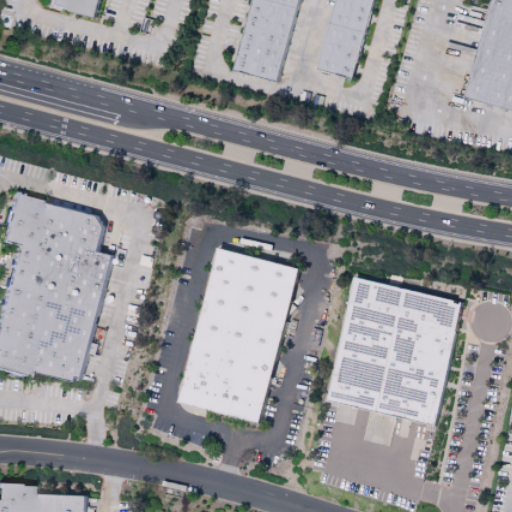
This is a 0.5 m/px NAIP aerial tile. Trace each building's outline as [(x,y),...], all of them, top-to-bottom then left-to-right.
[(48,0),(46,8),(58,11),(58,9),(97,20),(102,0),(48,0)] [(255,0),(236,72),(279,83),(301,0),(255,0)] [(376,0),(354,81),(318,71),(337,0),(376,0)] [(511,0),(493,0),(466,99),(511,111),(511,0)] [(0,242),(4,243),(0,262),(0,372),(28,378),(29,373),(82,384),(96,316),(95,316),(108,255),(95,253),(103,217),(1,195),(0,199),(0,242)] [(175,405),(255,423),(290,266),(209,248),(175,405)] [(322,403),(436,426),(455,333),(453,333),(459,301),(347,278),(322,403)] [(0,511),(91,511),(92,509),(85,509),(86,498),(28,492),(28,487),(0,484),(0,511)]
